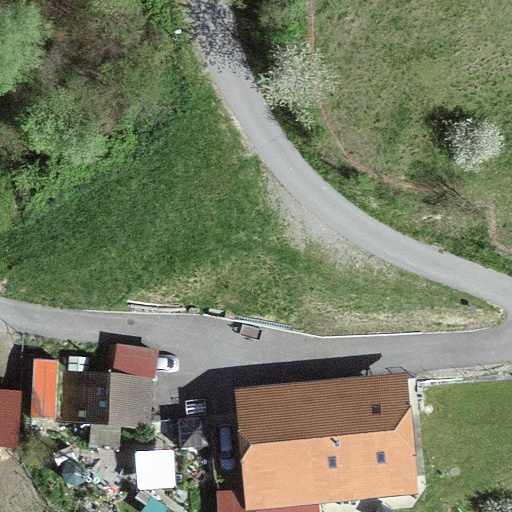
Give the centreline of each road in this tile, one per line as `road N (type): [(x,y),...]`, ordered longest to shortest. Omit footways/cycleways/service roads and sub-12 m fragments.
road 1 (unclassified): [(511,338),(362,351),(0,311)]
road 2 (unclassified): [(511,294),(406,253),(353,223),(297,175),(258,127),(219,55),(211,0)]
